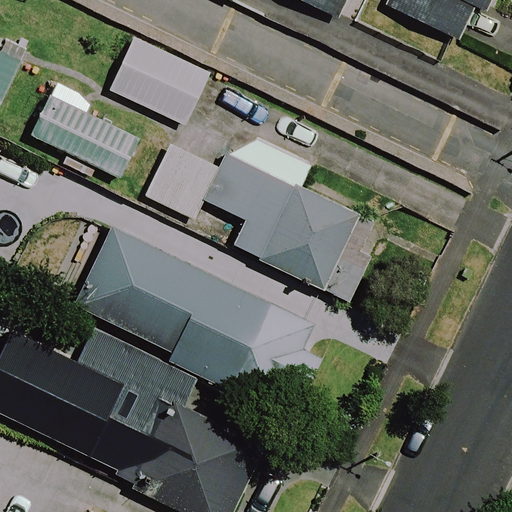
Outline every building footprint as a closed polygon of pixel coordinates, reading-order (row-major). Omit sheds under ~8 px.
[(511,0),(294,0),(351,28),(364,0),(401,0),(496,47),(511,14),(511,0)] [(205,76),(122,39),(97,93),(180,131),(205,76)] [(0,105),(17,65),(0,57),(0,105)] [(49,105),(32,144),(115,183),(133,144),(49,105)] [(215,169),(163,146),(138,202),(191,225),(215,169)] [(406,240),(283,180),(245,256),(368,316),(406,240)] [(334,339),(132,236),(94,311),(296,414),(334,339)] [(165,410),(75,365),(41,433),(92,458),(109,467),(103,478),(170,511),(214,511),(249,444),(168,403),(165,410)]
